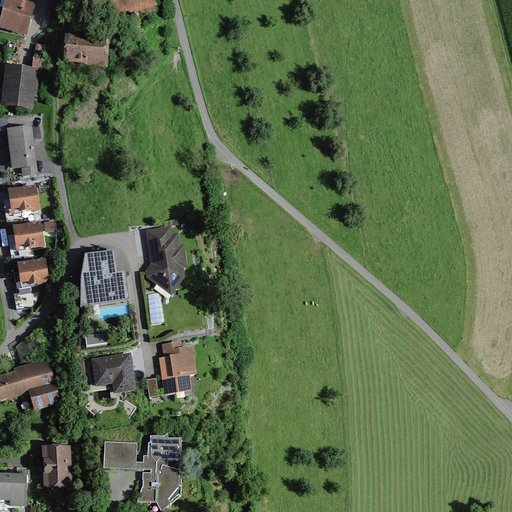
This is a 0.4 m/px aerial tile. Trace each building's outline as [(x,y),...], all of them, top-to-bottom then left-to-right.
[(155,10),(152,0),(102,0),(106,20),(155,10)] [(34,9),(6,2),(0,24),(0,30),(27,37),(34,9)] [(104,40),(67,37),(65,65),(102,68),(104,40)] [(133,54),(119,55),(120,73),(134,72),(133,54)] [(45,73),(9,68),(2,115),(38,120),(45,73)] [(33,129),(8,132),(12,171),(23,170),(23,177),(38,176),(33,129)] [(36,189),(8,194),(12,216),(40,211),(36,189)] [(41,225),(11,230),(15,252),(44,247),(41,225)] [(171,230),(148,234),(153,267),(145,277),(170,297),(187,274),(184,249),(179,249),(177,236),(172,236),(171,230)] [(79,279),(81,310),(130,304),(127,272),(116,273),(114,251),(83,256),(79,279)] [(46,263),(17,268),(21,289),(49,284),(46,263)] [(106,334),(85,337),(87,348),(107,345),(106,334)] [(20,365),(35,365),(35,342),(20,342),(20,365)] [(159,359),(164,396),(192,392),(190,378),(195,377),(197,377),(193,349),(182,350),(182,345),(181,343),(162,346),(164,358),(159,359)] [(131,355),(92,360),(95,387),(112,385),(114,395),(137,392),(131,355)] [(49,362),(0,377),(0,401),(1,404),(29,394),(35,413),(62,404),(49,362)] [(159,381),(149,382),(150,399),(160,399),(159,381)] [(136,444),(105,443),(104,469),(151,471),(151,475),(143,474),(142,489),(138,503),(157,504),(161,511),(163,511),(181,497),(182,474),(168,469),(168,461),(181,462),(182,441),(151,438),(150,445),(149,445),(148,458),(144,458),(143,464),(136,464),(136,444)] [(71,447),(42,448),(44,489),(73,488),(71,447)] [(27,478),(0,478),(0,503),(11,503),(11,510),(28,510),(27,478)]
